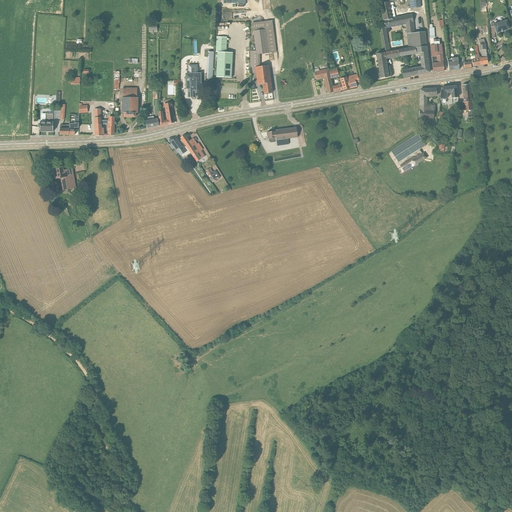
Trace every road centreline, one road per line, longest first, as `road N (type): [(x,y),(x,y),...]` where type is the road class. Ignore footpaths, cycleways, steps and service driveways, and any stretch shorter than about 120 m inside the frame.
road 1 (tertiary): [(0,144),(138,137),(511,64)]
road 2 (unclassified): [(137,511),(106,450),(83,370),(60,343),(0,306)]
